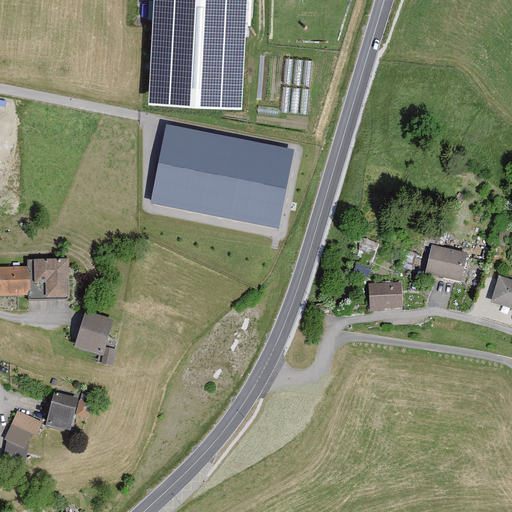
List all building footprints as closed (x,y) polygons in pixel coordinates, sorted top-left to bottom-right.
[(239,108),(244,0),(154,0),(149,103),(239,108)] [(296,153),(168,125),(152,203),(280,230),(296,153)] [(373,256),(380,237),(364,231),(357,251),(373,256)] [(467,253),(432,245),(426,272),(460,280),(467,253)] [(19,263),(19,269),(0,269),(0,297),(22,298),(22,301),(61,301),(60,262),(19,263)] [(511,279),(499,276),(491,302),(511,309),(511,279)] [(402,309),(401,283),(369,284),(370,312),(385,311),(385,309),(402,309)] [(103,323),(76,314),(65,349),(91,358),(103,323)] [(105,353),(95,351),(92,366),(102,368),(105,353)] [(61,435),(68,402),(45,396),(38,430),(61,435)] [(84,404),(72,401),(69,419),(81,421),(84,404)] [(23,447),(21,446),(26,435),(31,437),(37,424),(12,413),(0,442),(3,444),(0,460),(0,465),(20,469),(23,447)]
